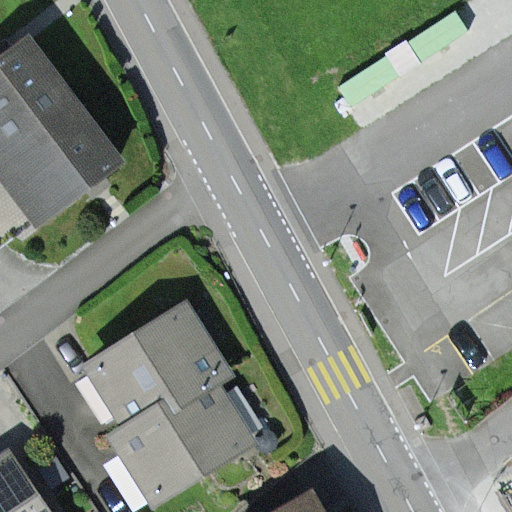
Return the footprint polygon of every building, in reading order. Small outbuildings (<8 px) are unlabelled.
[(3,62),(0,64),(0,168),(40,221),(99,177),(118,163),(28,43),(3,62)] [(103,381),(133,428),(208,382),(221,374),(183,313),(95,367),(103,381)] [(208,382),(133,428),(119,437),(131,456),(157,497),(245,442),(208,382)] [(0,511),(38,511),(8,465),(0,470),(0,511)] [(328,511),(320,496),(290,511),(328,511)]
